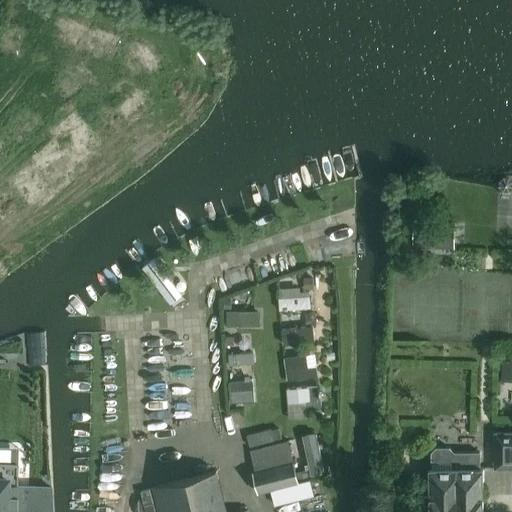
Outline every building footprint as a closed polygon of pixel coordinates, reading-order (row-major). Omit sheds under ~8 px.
[(416,216),(401,222),(404,230),(419,224),(416,216)] [(154,259),(143,268),(171,304),(182,296),(154,259)] [(260,312),(227,312),(227,327),(260,327),(260,312)] [(314,326),(282,330),(284,345),(316,342),(314,326)] [(255,353),(229,355),(229,365),(255,364),(255,353)] [(307,355),(285,358),(287,381),(318,377),(317,367),(308,368),(307,355)] [(511,362),(503,362),(503,375),(511,374),(511,362)] [(254,382),(229,383),(230,404),(255,402),(254,382)] [(318,387),(287,390),(288,404),(307,402),(308,411),(320,410),(322,409),(321,399),(319,399),(318,387)] [(272,429),(248,435),(251,447),(275,441),(272,429)] [(312,478),(325,475),(317,433),(303,436),(312,478)] [(511,470),(511,434),(496,435),(496,471),(511,470)] [(298,472),(290,441),(251,451),(257,472),(255,472),(261,493),(273,490),(276,505),(315,495),(311,480),(309,481),(306,470),(298,472)] [(456,453),(451,448),(438,448),(433,453),(433,470),(431,470),(431,511),(484,511),(484,470),(481,470),(481,453),(456,453)] [(0,511),(19,511),(21,485),(17,485),(17,464),(0,463),(0,511)] [(242,511),(229,511),(219,471),(155,488),(160,511),(248,511),(249,510),(242,511)]
